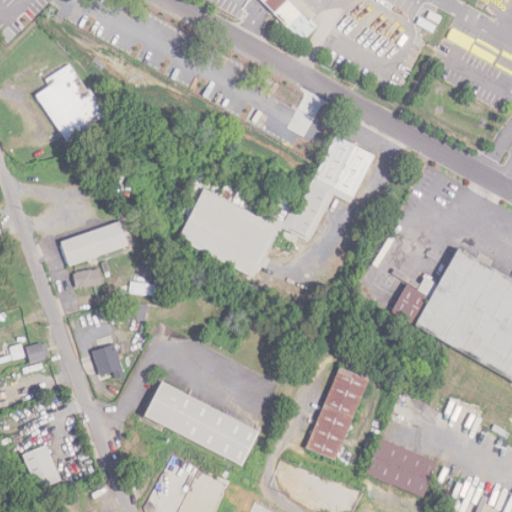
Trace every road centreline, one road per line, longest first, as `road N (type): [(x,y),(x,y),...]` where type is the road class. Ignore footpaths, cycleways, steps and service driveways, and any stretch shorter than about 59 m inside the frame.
road 1 (residential): [(129,511),(0,163)]
road 2 (residential): [(511,192),(299,73)]
road 3 (residential): [(299,73),(167,0)]
